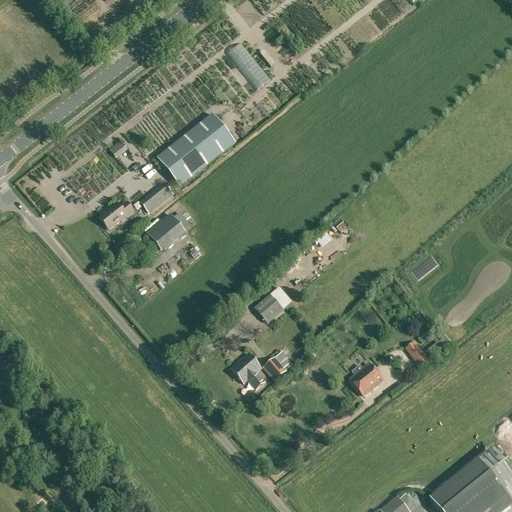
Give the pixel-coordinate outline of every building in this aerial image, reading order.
[(235,145),(212,116),(157,160),(179,188),(235,145)] [(154,209),(160,204),(152,195),(146,199),(154,209)] [(121,222),(133,213),(126,204),(120,209),(116,205),(109,210),(109,211),(99,219),(108,231),(120,222),(121,222)] [(183,232),(170,216),(147,235),(160,251),(183,232)] [(273,293),(253,310),(267,325),(286,308),(273,293)] [(255,392),(264,384),(256,374),(261,370),(248,355),(230,370),(243,385),(247,382),(255,392)] [(421,368),(429,362),(424,355),(416,361),(421,368)] [(286,372),(291,368),(284,360),(279,364),(275,359),(263,369),(274,382),(286,372)] [(4,363),(0,366),(0,371),(10,382),(16,377),(13,373),(17,369),(9,360),(5,364),(4,363)] [(355,377),(350,381),(363,397),(382,382),(369,365),(362,371),(359,367),(352,373),(355,377)] [(511,499),(479,459),(429,500),(439,511),(496,511),(511,500),(511,499)] [(406,511),(396,499),(381,511),(380,511),(406,511)]
